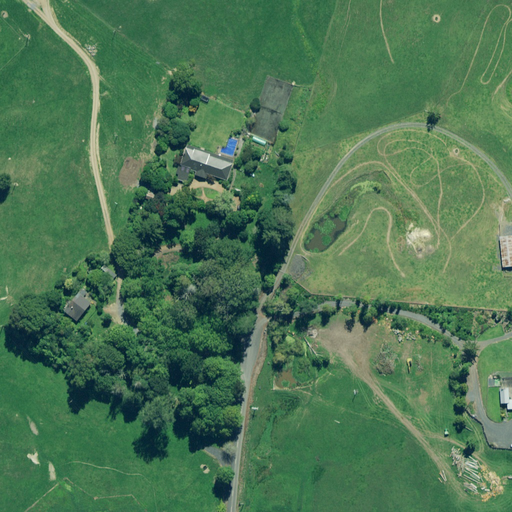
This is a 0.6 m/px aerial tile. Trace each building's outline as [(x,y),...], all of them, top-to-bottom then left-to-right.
[(234,160),(188,145),(181,164),(180,164),(177,174),(179,175),(178,179),(187,183),(192,170),(197,171),(195,175),(206,179),(208,174),(228,181),(234,160)] [(155,196),(146,192),(143,197),(153,201),(155,196)] [(511,266),(511,235),(500,237),(503,268),(511,266)] [(82,289),(79,294),(65,312),(77,322),(92,304),(84,298),(87,293),(82,289)] [(511,399),(509,400),(509,388),(501,388),(501,404),(508,404),(508,410),(511,409),(511,399)]
